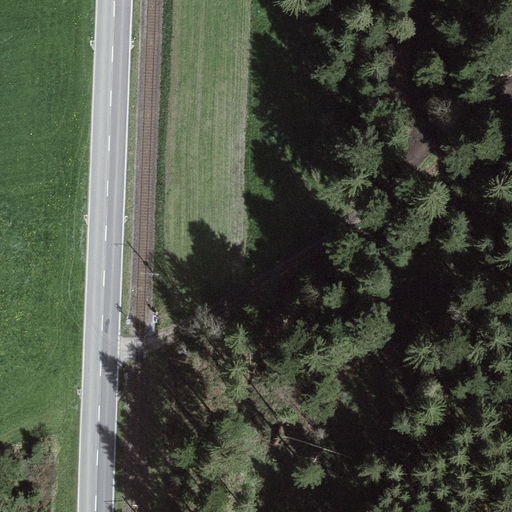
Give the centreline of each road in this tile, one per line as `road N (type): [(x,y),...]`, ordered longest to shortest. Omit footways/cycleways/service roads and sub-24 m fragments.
road 1 (primary): [(96,511),(114,0)]
road 2 (track): [(511,87),(466,110),(265,277),(170,335),(101,356)]
